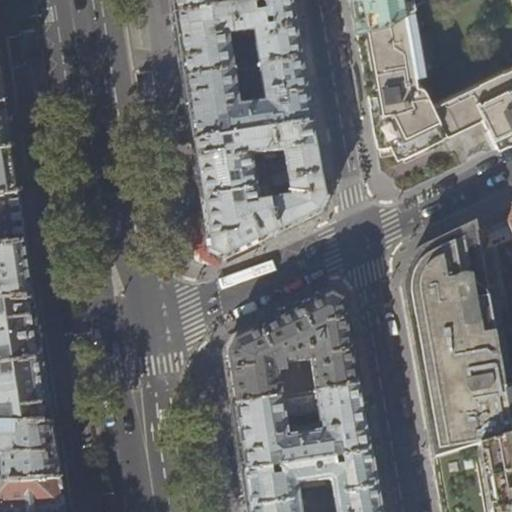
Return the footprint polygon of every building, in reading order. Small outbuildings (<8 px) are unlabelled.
[(243,0),(244,4),(270,0),(169,0),(172,15),(217,8),(215,0),(243,0)] [(295,24),(291,0),(270,0),(244,4),(217,8),(172,15),(176,44),(182,79),(232,71),(226,35),(253,31),(259,67),(302,60),(296,28),(295,24)] [(350,0),(351,4),(355,28),(388,18),(411,4),(420,0),(350,0)] [(388,18),(355,28),(363,71),(368,101),(376,145),(388,142),(395,157),(407,151),(451,130),(481,116),(484,120),(494,143),(496,148),(503,145),(511,140),(511,64),(433,105),(424,88),(419,85),(413,82),(411,73),(422,71),(411,4),(388,18)] [(307,91),(302,60),(259,67),(264,103),(237,107),(232,71),(182,79),(186,106),(192,143),(313,124),(307,91)] [(0,151),(9,151),(6,126),(3,105),(0,105),(0,151)] [(317,148),(313,124),(192,143),(195,169),(200,199),(256,190),(251,157),(262,155),(263,160),(275,158),(274,153),(283,152),(288,181),(289,181),(322,175),(317,148)] [(0,196),(16,194),(13,174),(9,151),(0,151),(0,196)] [(326,200),(322,175),(289,181),(290,185),(288,185),(290,198),(258,203),(256,190),(200,199),(204,228),(208,254),(222,261),(264,240),(281,232),(319,213),(326,200)] [(0,246),(23,244),(19,217),(16,194),(0,196),(0,246)] [(428,437),(432,460),(472,448),(511,436),(511,433),(484,282),(498,279),(483,252),(486,235),(484,231),(473,226),(420,250),(413,265),(411,269),(401,288),(428,437)] [(0,301),(31,301),(27,271),(23,244),(0,246),(0,301)] [(316,393),(360,387),(355,360),(344,298),(331,291),(283,314),(231,339),(223,353),(227,375),(231,405),(282,398),(278,373),(292,371),(291,363),(311,360),(316,393)] [(0,301),(0,424),(50,425),(45,391),(38,343),(31,301),(0,301)] [(367,424),(366,419),(360,387),(316,393),(282,398),(231,405),(234,425),(236,437),(242,472),(270,468),(268,459),(278,457),(279,467),(333,459),(331,449),(339,447),(341,458),(342,458),(372,453),(367,424)] [(0,424),(0,483),(14,483),(58,480),(54,449),(50,425),(0,424)] [(511,511),(511,436),(472,448),(432,460),(434,472),(441,511),(511,511)] [(272,478),(270,468),(242,472),(245,492),(247,511),(382,511),(380,496),(373,457),(372,453),(342,458),(342,465),(336,466),(335,459),(333,459),(279,467),(280,477),(272,478)] [(0,511),(63,511),(59,480),(58,480),(14,483),(0,483),(0,511)]
